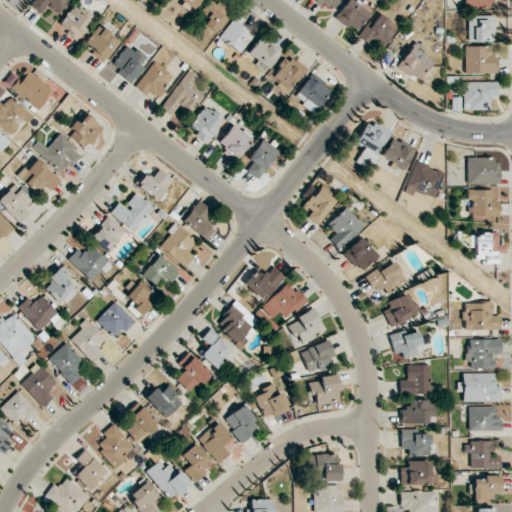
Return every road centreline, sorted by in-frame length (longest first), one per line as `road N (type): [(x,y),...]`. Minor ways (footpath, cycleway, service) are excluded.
road 1 (residential): [(370,511),(370,385),(357,326),(336,291),(262,222),(0,19)]
road 2 (residential): [(3,511),(59,435),(190,309),(370,81)]
road 3 (residential): [(511,131),(477,133),(433,121),(266,0)]
road 4 (residential): [(0,281),(140,129)]
road 5 (residential): [(208,511),(295,439),(370,425)]
